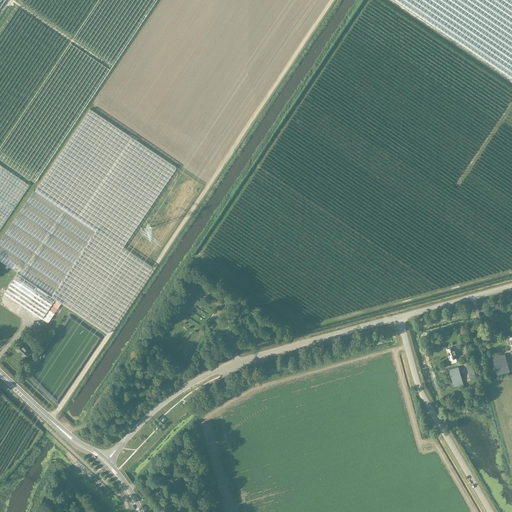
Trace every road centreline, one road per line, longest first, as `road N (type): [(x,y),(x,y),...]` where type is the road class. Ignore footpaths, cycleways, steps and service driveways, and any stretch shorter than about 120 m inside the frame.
road 1 (unclassified): [(116,449),(162,403),(207,374),(399,317)]
road 2 (unclassified): [(489,511),(419,391),(399,317)]
road 3 (track): [(57,411),(155,265)]
